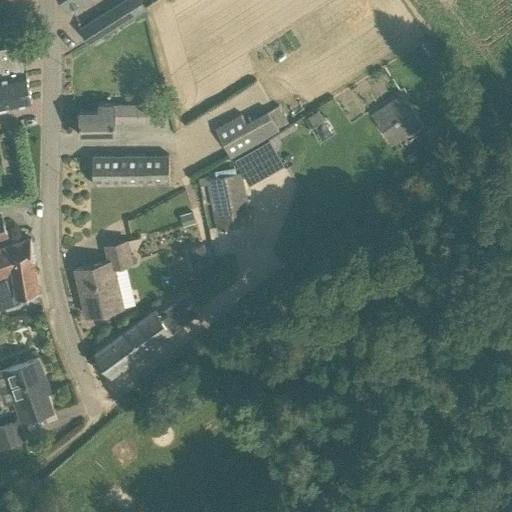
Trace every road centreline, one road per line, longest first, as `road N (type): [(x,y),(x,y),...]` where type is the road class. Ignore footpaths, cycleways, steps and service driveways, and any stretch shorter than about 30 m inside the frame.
road 1 (residential): [(97,415),(64,336),(45,244),(51,73),(44,0)]
road 2 (unknown): [(97,415),(230,282),(260,222),(257,187)]
road 3 (track): [(0,503),(95,426),(97,415)]
